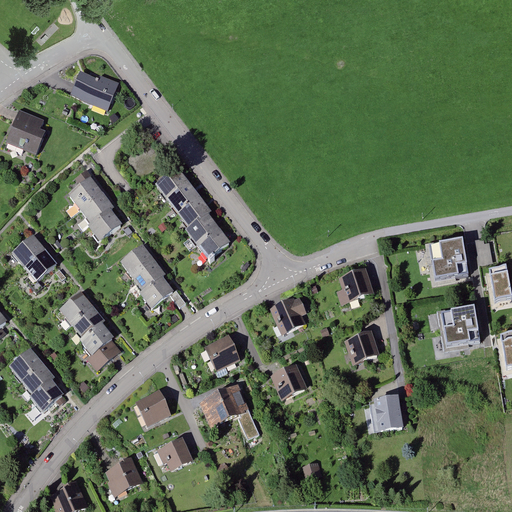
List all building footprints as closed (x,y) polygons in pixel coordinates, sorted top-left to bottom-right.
[(101,83),(82,76),(73,101),(110,114),(121,87),(102,80),(101,83)] [(51,125),(20,114),(9,147),(39,158),(51,125)] [(184,172),(161,189),(193,233),(191,235),(213,265),(236,248),(215,219),(218,217),(184,172)] [(90,174),(77,182),(82,188),(94,180),(90,174)] [(95,181),(72,198),(95,230),(92,232),(103,246),(126,230),(116,216),(119,214),(95,181)] [(36,240),(14,259),(38,287),(60,269),(36,240)] [(464,244),(428,249),(433,283),(469,278),(464,244)] [(146,249),(123,267),(146,297),(143,299),(154,313),(176,296),(167,283),(170,281),(146,249)] [(497,307),(511,304),(511,292),(507,266),(489,270),(497,307)] [(345,293),(339,295),(344,310),(378,299),(370,274),(341,282),(345,293)] [(86,296),(62,316),(96,358),(89,363),(98,375),(123,355),(115,345),(118,343),(107,329),(110,326),(86,296)] [(187,307),(179,296),(172,301),(181,312),(187,307)] [(302,299),(272,314),(284,340),(306,329),(302,320),(310,316),(302,299)] [(474,308),(439,315),(446,350),(481,343),(474,308)] [(0,314),(0,335),(10,327),(0,314)] [(327,331),(320,333),(323,340),(330,337),(327,331)] [(507,375),(511,373),(511,334),(499,337),(507,375)] [(375,338),(348,346),(355,370),(382,362),(375,338)] [(232,339),(207,351),(218,375),(243,364),(232,339)] [(35,354),(12,372),(35,401),(33,403),(44,418),(67,400),(56,386),(59,384),(35,354)] [(300,371),(274,383),(285,405),(310,394),(300,371)] [(238,393),(202,408),(213,434),(249,418),(238,393)] [(163,394),(139,405),(150,430),(174,419),(163,394)] [(402,402),(372,407),(376,438),(407,433),(402,402)] [(185,443),(160,454),(171,477),(195,466),(185,443)] [(134,464),(106,477),(116,501),(144,488),(134,464)] [(320,467),(304,471),(307,483),(323,479),(320,467)] [(79,485),(49,498),(54,511),(88,511),(90,511),(79,485)]
